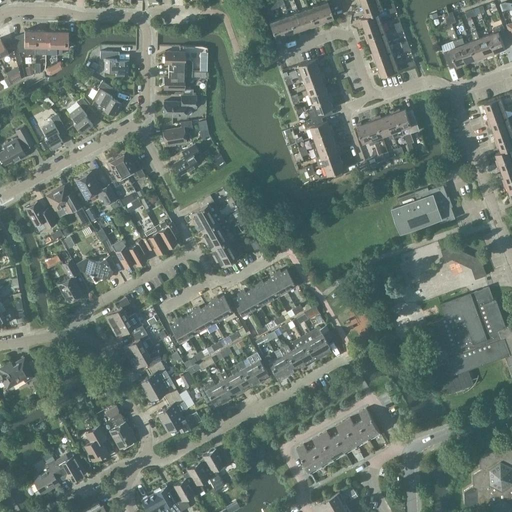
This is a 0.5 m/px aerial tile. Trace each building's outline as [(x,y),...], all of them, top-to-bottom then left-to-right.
[(317,4),(323,21),(328,19),(329,21),(334,19),(327,0),(317,4)] [(359,19),(384,10),(381,1),(364,7),(366,12),(363,13),(365,17),(359,19)] [(318,23),(323,21),(317,4),(308,7),(314,26),(319,25),(318,23)] [(310,28),(314,26),(308,7),(298,11),(304,28),(309,26),(310,28)] [(365,28),(382,22),(378,13),(384,11),(384,10),(359,19),(361,24),(363,23),(365,28)] [(299,29),(304,28),(298,11),(288,14),(295,33),(300,32),(299,29)] [(291,35),(295,33),(288,14),(279,18),(285,34),(290,33),(291,35)] [(280,36),(285,34),(279,18),(269,21),(276,40),(280,38),(280,36)] [(366,38),(385,32),(382,22),(365,28),(367,33),(365,34),(366,38)] [(489,35),(496,54),(500,52),(499,50),(505,48),(499,31),(501,31),(500,26),(493,28),(494,33),(489,35)] [(57,54),(57,31),(57,27),(46,27),(46,30),(46,48),(52,48),(53,54),(57,54)] [(35,54),(36,30),(24,30),(24,32),(14,36),(18,50),(18,51),(24,52),(23,53),(35,54)] [(46,48),(46,30),(36,30),(35,54),(39,54),(40,48),(46,48)] [(485,55),(479,38),(476,30),(471,32),(474,40),(470,42),(477,60),(481,59),(480,57),(485,55)] [(57,31),(57,54),(62,54),(62,48),(68,48),(68,31),(57,31)] [(372,47),(389,41),(385,32),(366,38),(368,43),(370,42),(372,47)] [(491,55),(496,54),(489,35),(479,38),(485,55),(491,53),(491,55)] [(0,38),(0,60),(2,64),(5,62),(3,56),(9,53),(3,43),(0,38)] [(477,60),(470,42),(464,43),(462,38),(458,39),(466,62),(471,60),(472,62),(477,60)] [(461,64),(466,62),(458,39),(453,41),(455,47),(444,51),(450,68),(456,65),(457,67),(462,66),(461,64)] [(373,58),(392,51),(389,41),(372,47),(374,52),(372,53),(373,58)] [(129,74),(129,60),(116,59),(116,58),(113,57),(113,51),(100,51),(100,58),(105,58),(105,71),(116,71),(116,74),(129,74)] [(187,70),(192,70),(192,62),(190,59),(185,59),(185,51),(165,51),(165,64),(168,64),(168,70),(171,70),(187,70)] [(379,66),(396,60),(392,51),(373,58),(375,62),(377,61),(379,66)] [(298,76),(320,69),(318,63),(320,63),(318,58),(299,65),(301,70),(296,72),(297,74),(298,76)] [(396,60),(379,66),(381,72),(378,72),(380,77),(399,70),(396,60)] [(53,64),(57,71),(62,68),(63,66),(63,64),(62,62),(60,61),(58,61),(53,64)] [(31,64),(24,67),(27,74),(23,76),(26,82),(44,75),(41,69),(40,69),(38,63),(32,66),(31,64)] [(51,74),(57,71),(53,64),(47,67),(46,69),(46,71),(47,74),(49,75),(51,74)] [(306,84),(325,77),(323,73),(321,74),(320,69),(298,76),(299,81),(304,79),(306,84)] [(187,70),(171,70),(168,70),(168,76),(164,76),(164,89),(184,89),(184,81),(189,81),(192,79),(192,70),(187,70)] [(17,71),(9,75),(12,83),(21,79),(17,71)] [(0,79),(1,87),(11,85),(9,76),(0,77),(0,79)] [(304,96),(310,94),(326,88),(325,83),(327,82),(325,77),(306,84),(308,89),(302,91),(304,96)] [(92,99),(96,101),(105,106),(103,108),(115,115),(122,103),(111,96),(112,95),(109,93),(112,87),(102,81),(98,87),(99,88),(92,99)] [(313,103),(332,97),(330,92),(328,93),(326,88),(310,94),(313,103)] [(196,108),(196,95),(182,94),(181,101),(164,101),(164,116),(185,116),(185,107),(196,108)] [(82,133),(93,124),(85,115),(87,114),(84,110),(90,106),(82,97),(77,101),(80,105),(69,113),(76,121),(74,123),(82,133)] [(312,120),(321,117),(329,114),(327,109),(333,107),(331,102),(334,101),(332,97),(313,103),(315,109),(309,111),(312,120)] [(488,113),(505,107),(501,97),(482,104),(484,109),(486,108),(488,113)] [(489,124),(508,117),(505,107),(488,113),(490,118),(488,119),(489,124)] [(395,110),(402,129),(407,127),(410,133),(420,130),(412,109),(407,111),(406,108),(400,110),(400,108),(395,110)] [(404,134),(402,129),(395,110),(391,111),(392,114),(386,115),(394,137),(404,134)] [(51,149),(63,142),(57,132),(59,131),(57,127),(63,124),(57,113),(51,117),(53,121),(42,128),(47,137),(45,138),(51,149)] [(394,137),(386,115),(381,117),(381,115),(376,117),(383,136),(388,134),(390,139),(394,137)] [(314,136),(333,129),(331,125),(329,126),(327,120),(323,122),(321,117),(312,120),(304,123),(305,128),(311,127),(314,136)] [(378,137),(383,136),(376,117),(372,118),(372,120),(367,122),(375,143),(379,142),(378,137)] [(495,133),(511,126),(508,117),(489,124),(491,128),(493,127),(495,133)] [(184,133),(193,132),(191,120),(180,122),(181,127),(164,130),(166,146),(175,144),(175,143),(185,141),(184,133)] [(375,143),(367,122),(362,124),(361,122),(357,124),(363,143),(369,141),(370,145),(375,143)] [(25,147),(34,143),(24,125),(16,130),(20,137),(17,138),(16,138),(4,145),(5,148),(0,150),(0,154),(5,163),(12,159),(14,162),(21,158),(20,156),(25,153),(22,148),(25,146),(25,147)] [(496,143),(511,137),(511,127),(511,126),(495,133),(497,138),(495,138),(496,143)] [(199,129),(201,136),(209,134),(207,127),(199,129)] [(312,147),(313,147),(334,140),(333,134),(335,134),(333,129),(314,136),(316,141),(311,143),(312,147)] [(511,147),(511,137),(496,143),(498,147),(500,146),(501,151),(502,152),(511,147)] [(44,140),(38,143),(42,150),(47,147),(44,140)] [(317,157),(340,148),(338,144),(336,145),(334,140),(313,147),(317,157)] [(204,160),(195,143),(182,151),(185,156),(174,162),(181,174),(204,160)] [(511,158),(511,147),(502,152),(501,151),(496,153),(498,159),(496,160),(497,164),(511,158)] [(320,166),(325,165),(341,159),(339,154),(342,153),(340,148),(317,157),(316,157),(320,166)] [(381,160),(379,154),(378,155),(376,149),(373,150),(375,156),(367,158),(370,164),(381,160)] [(117,156),(127,174),(132,171),(135,176),(138,174),(140,177),(145,174),(137,160),(132,163),(125,152),(117,156)] [(121,177),(127,174),(117,156),(108,161),(114,173),(109,176),(115,187),(124,182),(121,177)] [(400,157),(391,160),(393,166),(402,163),(400,157)] [(503,173),(511,169),(511,158),(497,164),(499,168),(501,168),(503,173)] [(341,159),(325,165),(328,175),(332,173),(334,178),(342,175),(341,170),(347,168),(345,163),(343,164),(341,159)] [(504,183),(511,180),(511,169),(503,173),(505,178),(503,179),(504,183)] [(106,204),(117,198),(109,184),(101,189),(91,171),(75,179),(86,198),(99,191),(106,204)] [(429,189),(428,187),(397,198),(400,206),(392,208),(401,232),(439,218),(440,223),(455,218),(443,184),(429,189)] [(55,210),(59,217),(66,213),(62,206),(64,205),(68,212),(72,210),(81,205),(75,194),(73,190),(68,193),(64,186),(47,195),(55,210)] [(195,222),(218,209),(215,204),(216,204),(210,194),(197,201),(200,207),(192,212),(195,217),(193,219),(195,222)] [(37,201),(26,207),(35,225),(39,231),(45,228),(50,225),(56,222),(50,210),(48,207),(42,210),(37,201)] [(91,206),(85,209),(89,219),(96,216),(91,206)] [(75,209),(82,222),(87,219),(80,207),(75,209)] [(202,230),(223,218),(221,214),(218,209),(195,222),(197,226),(199,225),(202,230)] [(95,225),(107,221),(106,215),(93,220),(95,225)] [(205,240),(222,230),(228,227),(223,218),(202,230),(205,235),(203,236),(205,240)] [(154,226),(158,231),(167,248),(177,242),(174,237),(179,234),(172,220),(166,224),(164,220),(154,226)] [(167,248),(158,231),(154,226),(144,231),(146,235),(141,238),(148,249),(153,246),(157,253),(167,248)] [(50,233),(53,239),(62,234),(59,228),(50,233)] [(101,228),(97,230),(102,240),(106,238),(101,228)] [(212,248),(233,236),(231,232),(225,235),(222,230),(205,240),(207,244),(209,243),(212,248)] [(63,239),(68,248),(74,244),(70,236),(63,239)] [(215,258),(232,248),(230,243),(235,240),(233,236),(212,248),(215,253),(213,254),(215,258)] [(109,252),(114,249),(107,238),(102,241),(109,252)] [(142,252),(148,249),(141,238),(136,241),(137,243),(127,248),(134,261),(136,265),(146,259),(142,252)] [(127,248),(125,245),(115,250),(124,267),(134,261),(127,248)] [(453,246),(441,250),(445,262),(453,259),(471,268),(475,279),(487,275),(481,259),(453,246)] [(232,248),(215,258),(217,262),(219,260),(222,266),(232,260),(233,263),(245,256),(241,250),(235,253),(232,248)] [(44,261),(47,268),(61,261),(57,254),(44,261)] [(112,269),(116,267),(109,255),(98,261),(85,258),(75,263),(79,270),(90,273),(92,274),(92,275),(95,282),(102,278),(102,277),(110,279),(112,269)] [(68,301),(83,293),(73,276),(79,273),(71,259),(63,264),(70,277),(58,284),(68,301)] [(276,272),(286,289),(295,284),(287,269),(281,272),(280,270),(276,272)] [(277,294),(286,289),(276,272),(273,274),(274,276),(268,279),(277,294)] [(269,299),(277,294),(268,279),(263,282),(262,280),(258,282),(269,299)] [(260,304),(269,299),(258,282),(255,284),(256,286),(251,289),(260,304)] [(445,317),(427,323),(437,351),(449,347),(452,356),(446,358),(447,362),(432,367),(438,384),(440,384),(442,389),(449,386),(451,392),(474,384),(468,368),(504,355),(504,356),(505,356),(511,375),(511,323),(506,326),(496,297),(493,298),(489,286),(471,293),(471,292),(440,303),(445,317)] [(251,309),(260,304),(251,289),(246,292),(244,290),(241,292),(251,309)] [(242,315),(251,309),(241,292),(237,294),(238,296),(233,299),(242,315)] [(385,307),(397,303),(392,292),(381,296),(385,307)] [(213,298),(223,316),(229,313),(230,315),(234,313),(224,295),(218,298),(217,296),(213,298)] [(111,326),(127,316),(123,310),(131,306),(126,296),(115,303),(118,308),(105,316),(111,326)] [(215,321),(223,316),(213,298),(210,300),(211,302),(206,305),(215,321)] [(287,308),(294,304),(290,298),(283,301),(287,308)] [(206,326),(215,321),(206,305),(200,308),(199,306),(196,308),(206,326)] [(306,315),(307,317),(308,318),(316,313),(319,312),(317,309),(315,305),(312,307),(311,307),(304,311),(304,312),(306,315)] [(197,331),(206,326),(196,308),(192,310),(193,312),(188,315),(197,331)] [(1,312),(0,312),(0,324),(10,319),(8,315),(4,317),(1,312)] [(127,316),(111,326),(117,336),(130,329),(133,334),(143,328),(138,319),(134,312),(127,316)] [(188,336),(197,331),(188,315),(183,318),(182,316),(178,318),(188,336)] [(16,318),(18,326),(24,324),(23,317),(16,318)] [(179,341),(188,336),(178,318),(174,320),(175,322),(170,325),(179,341)] [(312,337),(323,355),(327,352),(325,350),(330,347),(326,340),(332,336),(326,325),(320,328),(319,325),(309,330),(312,337)] [(128,357),(144,348),(152,344),(148,337),(143,328),(133,334),(136,340),(123,347),(128,357)] [(323,355),(312,337),(309,330),(300,336),(304,342),(313,358),(318,355),(319,357),(323,355)] [(111,343),(113,348),(121,345),(118,340),(111,343)] [(243,351),(240,347),(238,341),(231,345),(237,355),(243,351)] [(307,360),(313,358),(304,342),(295,347),(305,365),(309,363),(307,360)] [(305,365),(295,347),(290,349),(287,344),(283,346),(286,352),(295,368),(300,365),(301,367),(305,365)] [(295,368),(286,352),(283,346),(279,348),(282,354),(277,357),(287,375),(291,373),(290,370),(295,368)] [(150,366),(160,360),(161,359),(155,350),(148,354),(144,348),(128,357),(134,367),(146,360),(149,366),(150,366)] [(287,375),(277,357),(272,360),(269,354),(264,357),(268,363),(278,380),(287,375)] [(7,385),(8,385),(9,386),(10,385),(24,378),(26,380),(34,375),(24,358),(16,362),(17,362),(11,365),(9,362),(0,367),(0,376),(1,379),(2,378),(6,384),(7,385)] [(250,363),(260,382),(264,380),(262,378),(268,374),(259,358),(250,363)] [(143,390),(162,379),(168,375),(160,360),(150,366),(149,366),(148,367),(151,372),(138,379),(140,384),(142,383),(144,387),(142,388),(143,390)] [(260,382),(250,363),(245,366),(242,360),(238,363),(241,368),(250,384),(255,382),(256,384),(260,382)] [(250,384),(241,368),(238,363),(234,365),(237,370),(232,373),(242,392),(246,390),(244,388),(250,384)] [(242,392),(232,373),(227,376),(224,370),(220,372),(223,378),(232,395),(237,392),(239,394),(242,392)] [(187,371),(180,374),(184,385),(192,382),(187,371)] [(232,395),(223,378),(220,372),(216,374),(220,380),(214,383),(224,402),(228,399),(227,398),(232,395)] [(166,398),(177,391),(169,377),(163,381),(162,379),(143,390),(144,392),(146,391),(148,395),(147,395),(150,400),(163,392),(166,398)] [(224,402),(214,383),(212,379),(203,385),(204,386),(198,388),(206,403),(211,400),(214,405),(219,402),(220,404),(224,402)] [(161,421),(180,410),(186,406),(177,391),(166,398),(169,404),(156,411),(158,415),(159,414),(162,418),(160,419),(161,421)] [(115,405),(105,411),(111,421),(114,419),(117,424),(109,429),(119,447),(134,437),(131,432),(130,433),(126,427),(128,427),(124,421),(123,421),(119,415),(121,414),(115,405)] [(358,421),(367,436),(379,429),(366,406),(359,411),(363,418),(358,421)] [(180,410),(161,421),(162,423),(164,422),(166,426),(165,427),(167,431),(180,423),(183,429),(199,421),(196,415),(192,417),(190,413),(183,417),(180,413),(181,412),(180,410)] [(367,436),(358,421),(353,423),(349,416),(342,420),(355,443),(367,436)] [(344,449),(355,443),(342,420),(335,424),(339,431),(335,434),(344,449)] [(102,457),(108,453),(101,440),(106,437),(99,425),(86,432),(90,440),(83,444),(88,452),(87,453),(89,456),(92,460),(100,455),(102,457)] [(344,449),(335,434),(330,437),(326,430),(319,434),(332,456),(344,449)] [(321,463),(332,456),(319,434),(312,438),(316,445),(312,448),(321,463)] [(321,463),(312,448),(308,450),(303,443),(296,447),(309,470),(321,463)] [(511,511),(511,447),(504,452),(496,452),(488,448),(480,454),(481,470),(473,475),(473,484),(464,490),(465,503),(475,507),(475,511),(511,511)] [(209,476),(208,476),(215,489),(224,484),(217,471),(225,466),(215,448),(203,455),(203,457),(199,459),(200,461),(209,476)] [(227,449),(222,452),(227,461),(232,458),(227,449)] [(65,477),(55,460),(49,451),(42,455),(48,465),(50,468),(33,478),(42,493),(51,488),(50,486),(65,477)] [(55,460),(65,477),(70,474),(72,478),(84,472),(74,454),(68,458),(66,454),(55,460)] [(208,476),(209,476),(200,461),(187,468),(189,470),(183,473),(185,478),(186,477),(194,492),(194,494),(204,488),(200,481),(208,476)] [(311,482),(314,479),(303,461),(300,464),(311,482)] [(194,492),(186,477),(185,478),(173,484),(175,487),(170,489),(169,490),(175,500),(181,510),(189,505),(185,497),(194,492)] [(169,490),(170,489),(167,485),(154,492),(155,493),(150,496),(149,495),(141,499),(148,511),(176,511),(181,510),(175,500),(169,490)] [(326,511),(328,511),(343,504),(336,492),(314,505),(317,511),(318,511),(325,508),(326,511)] [(106,511),(102,505),(101,505),(98,500),(76,511),(106,511)]
